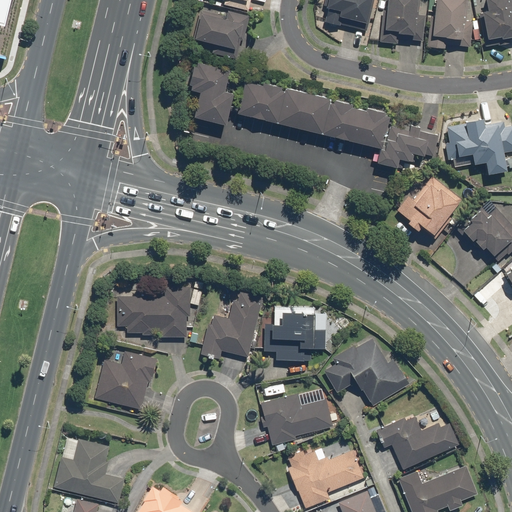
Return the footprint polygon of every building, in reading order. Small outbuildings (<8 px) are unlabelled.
[(0,0),(0,17),(5,18),(8,0),(0,0)] [(225,0),(225,4),(249,9),(251,0),(225,0)] [(325,0),(325,4),(330,5),(327,20),(341,24),(341,23),(367,29),(374,0),(325,0)] [(419,0),(389,0),(389,10),(384,10),(381,40),(398,42),(399,37),(407,38),(407,32),(416,33),(419,0)] [(468,0),(437,0),(435,46),(446,47),(446,44),(470,45),(472,20),(467,20),(468,0)] [(511,0),(489,0),(491,8),(478,11),(486,48),(511,41),(511,0)] [(212,53),(236,59),(241,40),(243,41),(249,16),(229,11),(227,17),(201,11),(194,39),(214,44),(212,53)] [(202,91),(197,112),(225,119),(228,107),(382,145),(379,159),(398,163),(400,154),(411,157),(413,150),(434,155),(439,134),(419,130),(420,126),(411,124),(410,130),(395,127),(392,137),(390,136),(387,148),(383,148),(391,114),(388,113),(389,110),(369,105),(368,108),(352,105),(354,101),(265,80),(264,84),(245,79),(239,106),(233,105),(236,92),(223,90),(229,68),(199,61),(198,64),(195,63),(190,82),(193,83),(192,88),(202,91)] [(511,155),(507,157),(505,150),(511,147),(511,124),(506,126),(505,121),(488,126),(485,114),(467,118),(468,121),(447,126),(451,141),(446,142),(453,168),(487,159),(489,168),(487,169),(488,173),(509,168),(511,166),(511,155)] [(463,198),(432,174),(414,197),(410,194),(399,208),(412,218),(410,221),(421,229),(422,227),(436,238),(453,217),(450,215),(463,198)] [(489,212),(481,204),(458,227),(476,246),(479,243),(484,248),(487,246),(498,257),(509,247),(511,249),(511,221),(496,205),(489,212)] [(186,316),(190,316),(190,303),(201,304),(202,286),(165,285),(165,295),(117,294),(116,324),(128,325),(128,330),(143,330),(143,335),(154,336),(154,332),(165,333),(164,335),(185,336),(186,316)] [(234,298),(232,306),(223,304),(220,314),(215,313),(213,323),(209,322),(202,353),(220,357),(221,350),(249,355),(262,294),(241,290),(239,299),(234,298)] [(317,305),(307,304),(276,303),(275,323),(266,323),(265,350),(276,350),(276,357),(312,359),(312,346),(316,346),(328,347),(327,321),(334,320),(317,305)] [(374,404),(411,383),(395,357),(388,362),(373,337),(357,346),(356,344),(334,357),(337,363),(326,370),(338,391),(357,380),(361,388),(364,387),(374,404)] [(105,359),(95,397),(142,408),(149,381),(152,382),(159,356),(125,348),(121,363),(105,359)] [(299,393),(262,403),(272,444),(297,438),(296,435),(334,426),(327,397),(301,403),(299,393)] [(403,468),(460,443),(451,417),(421,429),(414,412),(377,427),(382,439),(386,438),(394,447),(403,468)] [(107,459),(110,446),(67,436),(56,485),(121,500),(126,477),(108,473),(111,460),(107,459)] [(305,450),(288,457),(306,505),(331,496),(329,490),(364,477),(357,457),(359,456),(355,447),(329,457),(328,455),(317,459),(314,450),(306,453),(305,450)] [(462,500),(478,493),(467,464),(423,481),(419,470),(400,477),(413,511),(439,511),(439,509),(448,505),(450,509),(464,504),(462,500)] [(184,500),(164,485),(161,489),(154,484),(142,501),(145,502),(138,511),(195,511),(182,502),(184,500)] [(378,511),(369,488),(339,500),(343,511),(378,511)] [(97,511),(99,503),(77,499),(74,511),(97,511)]
